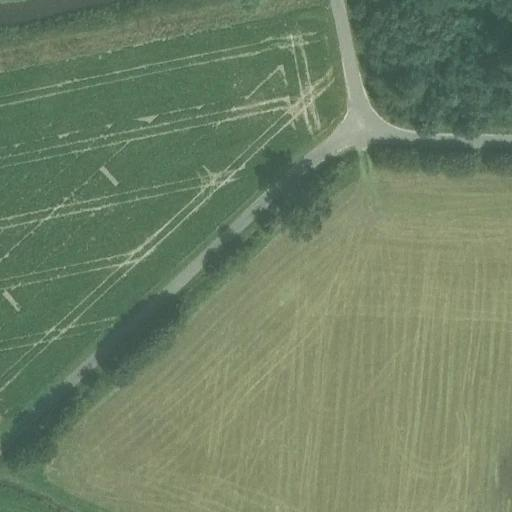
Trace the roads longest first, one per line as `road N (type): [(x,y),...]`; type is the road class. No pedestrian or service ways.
road 1 (unclassified): [(0,450),(326,149),(364,134)]
road 2 (unclassified): [(364,134),(511,141)]
road 3 (unclassified): [(337,0),(364,134)]
